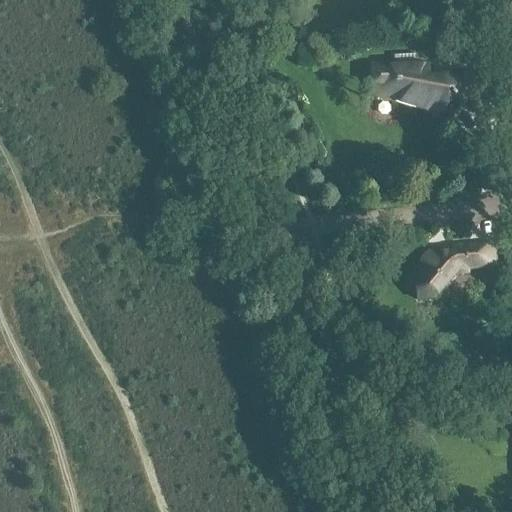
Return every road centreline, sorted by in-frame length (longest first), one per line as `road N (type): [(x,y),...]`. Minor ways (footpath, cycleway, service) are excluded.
road 1 (track): [(392,511),(284,222),(178,0)]
road 2 (residential): [(284,222),(511,202)]
